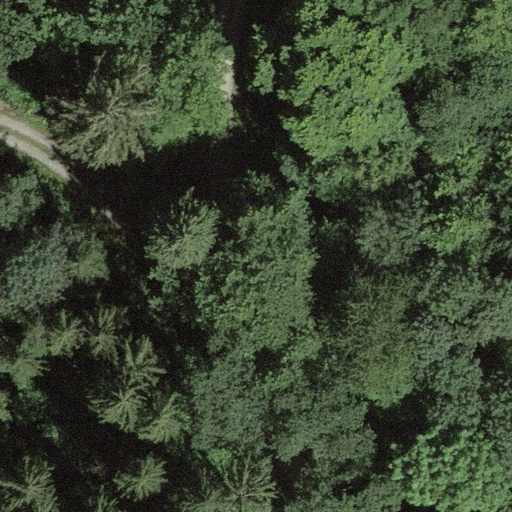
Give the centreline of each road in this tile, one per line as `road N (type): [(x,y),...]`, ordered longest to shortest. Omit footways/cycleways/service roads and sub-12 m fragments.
road 1 (track): [(225,0),(225,114),(259,346),(330,511)]
road 2 (track): [(274,511),(0,269)]
